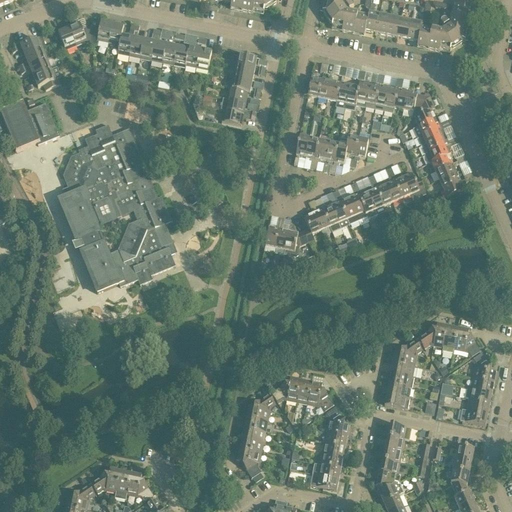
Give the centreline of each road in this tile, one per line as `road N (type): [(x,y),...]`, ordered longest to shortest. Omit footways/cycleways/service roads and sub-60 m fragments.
road 1 (residential): [(305,50),(438,72),(484,172)]
road 2 (residential): [(333,190),(319,198),(275,193),(305,50)]
road 3 (residential): [(107,9),(278,45)]
road 4 (residential): [(501,441),(371,416)]
